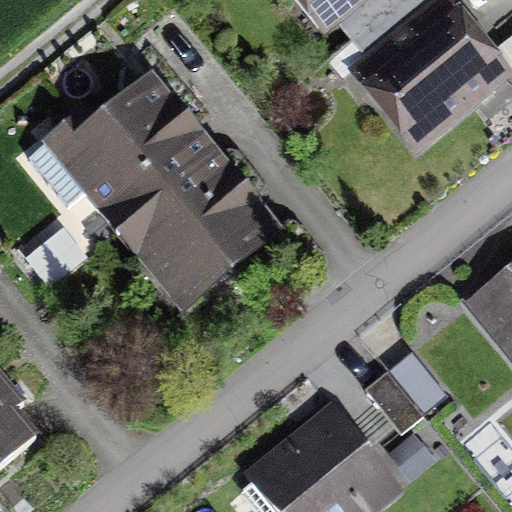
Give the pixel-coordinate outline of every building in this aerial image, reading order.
[(388,0),(296,0),(335,45),(388,0)] [(511,94),(511,63),(458,0),(361,82),(430,164),(511,94)] [(119,233),(220,151),(161,79),(96,132),(88,123),(53,152),(119,233)] [(220,151),(119,233),(195,327),(296,245),(220,151)] [(511,281),(474,313),(511,358),(511,281)] [(34,406),(1,367),(0,368),(0,483),(46,445),(21,417),(34,406)] [(392,372),(366,392),(400,436),(426,416),(392,372)] [(402,511),(414,503),(340,408),(254,475),(283,511),(402,511)]
